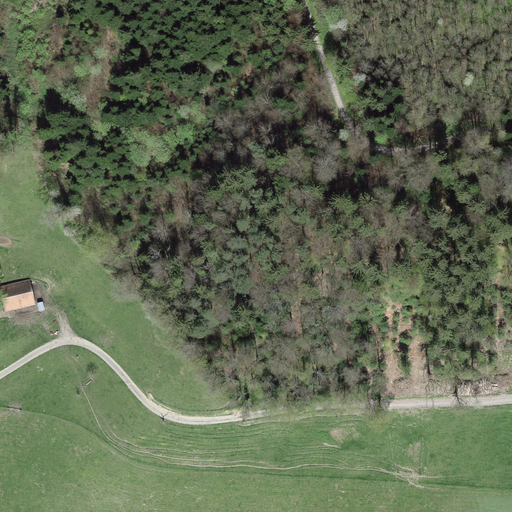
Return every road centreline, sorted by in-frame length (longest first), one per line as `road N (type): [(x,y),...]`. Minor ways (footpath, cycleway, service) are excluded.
road 1 (track): [(0,375),(65,339),(99,351),(152,407),(196,421),(351,404),(511,399)]
road 2 (track): [(511,127),(411,149),(363,140),(344,117),(302,0)]
